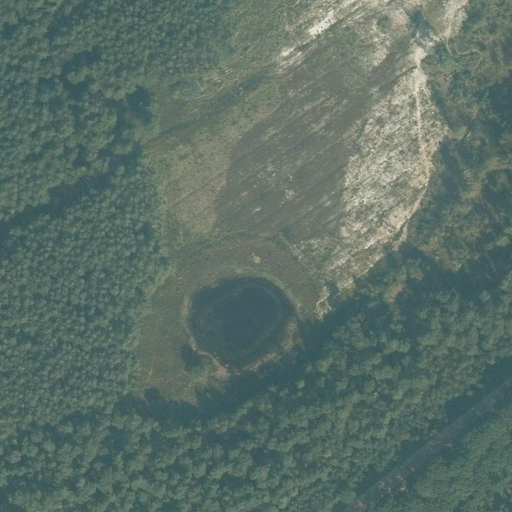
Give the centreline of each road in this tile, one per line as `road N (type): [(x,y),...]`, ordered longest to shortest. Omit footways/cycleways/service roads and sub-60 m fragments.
road 1 (track): [(345,511),(511,380)]
road 2 (track): [(396,511),(511,423)]
